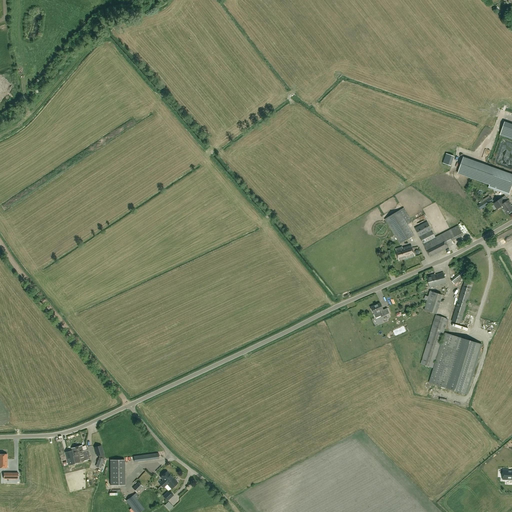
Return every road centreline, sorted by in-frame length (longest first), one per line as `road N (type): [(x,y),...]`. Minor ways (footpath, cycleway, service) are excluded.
road 1 (unclassified): [(128,405),(511,222)]
road 2 (track): [(169,0),(109,23),(29,116),(0,135)]
road 3 (track): [(0,241),(128,405)]
road 4 (unclassified): [(0,437),(72,431),(128,405)]
